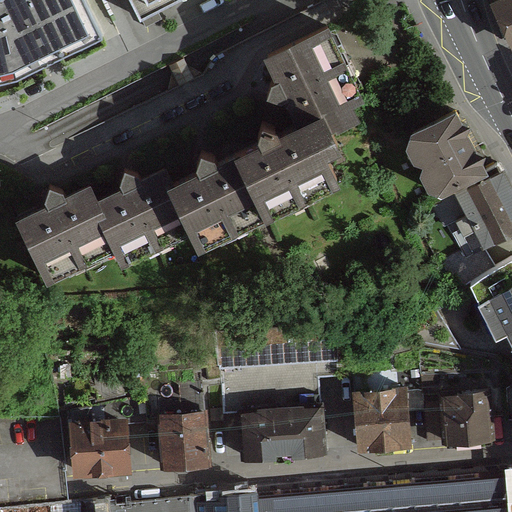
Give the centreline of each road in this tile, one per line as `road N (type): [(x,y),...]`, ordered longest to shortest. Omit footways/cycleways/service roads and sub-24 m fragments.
road 1 (residential): [(511,451),(67,488)]
road 2 (residential): [(0,122),(262,0)]
road 3 (primary): [(456,0),(511,114)]
